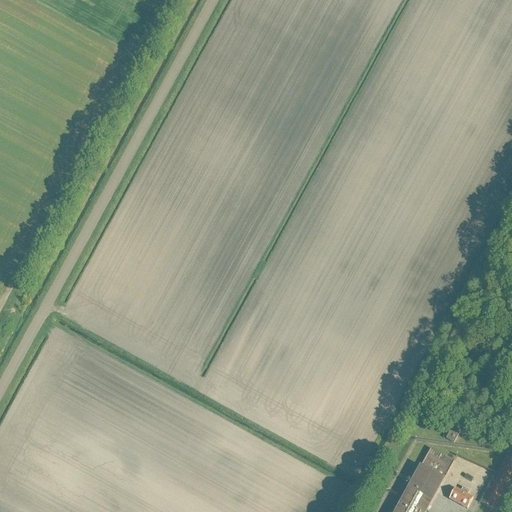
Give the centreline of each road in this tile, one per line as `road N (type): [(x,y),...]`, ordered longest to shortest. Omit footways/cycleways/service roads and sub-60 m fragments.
road 1 (unclassified): [(0,391),(213,0)]
road 2 (track): [(166,0),(0,305)]
